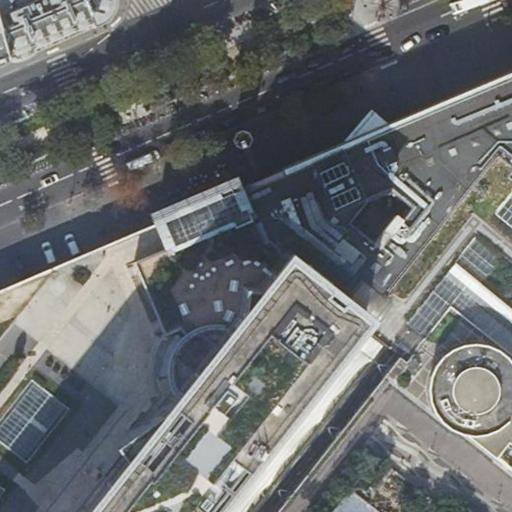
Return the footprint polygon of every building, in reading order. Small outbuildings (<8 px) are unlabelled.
[(93,21),(106,16),(110,0),(0,0),(0,32),(8,58),(26,50),(57,37),(93,21)] [(511,71),(487,82),(456,95),(440,102),(421,110),(390,124),(388,124),(361,136),(345,143),(343,143),(342,144),(309,158),(331,212),(401,268),(417,247),(511,324),(511,71)] [(372,111),(345,143),(390,124),(372,111)] [(331,212),(309,158),(297,163),(282,170),(264,177),(257,180),(236,189),(225,194),(168,218),(121,238),(97,249),(88,252),(79,256),(18,282),(0,289),(0,511),(207,511),(358,321),(360,319),(401,268),(331,212)] [(511,458),(511,367),(510,363),(505,357),(499,351),(492,346),(484,343),(478,342),(470,341),(461,342),(452,345),(445,348),(438,354),(434,360),(429,367),(426,375),(425,383),(425,393),(426,400),(429,407),(435,415),(441,421),(446,425),(453,430),(459,432),(463,433),(493,456),(499,448),(511,458)]
